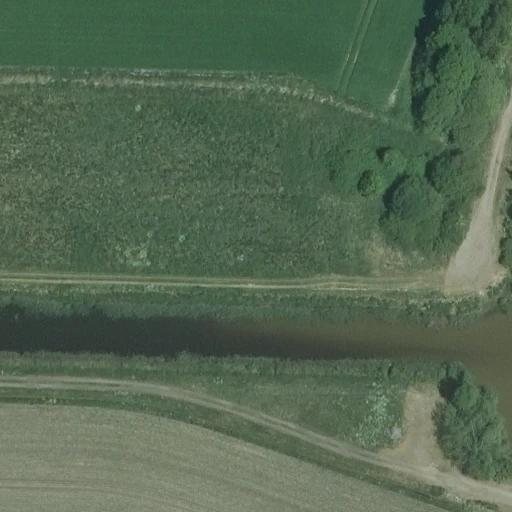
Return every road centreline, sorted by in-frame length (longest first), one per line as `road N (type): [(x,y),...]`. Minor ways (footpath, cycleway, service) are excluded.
road 1 (track): [(511,110),(479,226),(455,263),(423,280),(347,290),(0,281)]
road 2 (track): [(0,383),(176,393),(511,500)]
